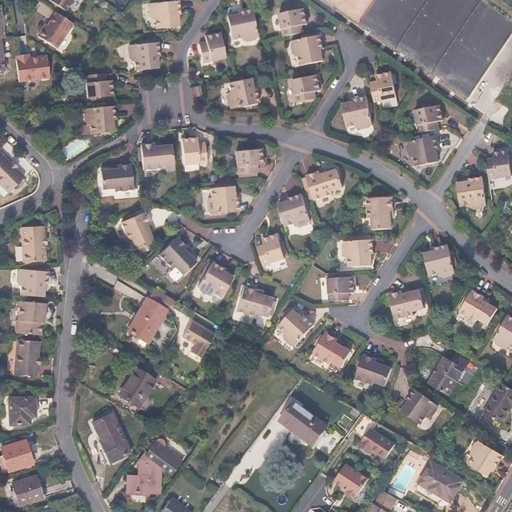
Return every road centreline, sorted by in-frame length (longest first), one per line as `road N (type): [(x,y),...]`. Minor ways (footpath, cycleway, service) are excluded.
road 1 (residential): [(76,227),(62,419),(69,453),(99,511)]
road 2 (residential): [(430,206),(381,172),(306,140)]
road 3 (residential): [(358,319),(430,206)]
road 4 (residential): [(306,140),(207,123),(187,100)]
road 5 (residential): [(237,248),(306,140)]
